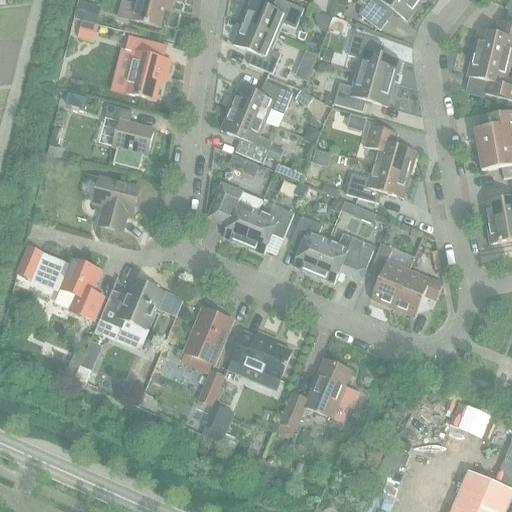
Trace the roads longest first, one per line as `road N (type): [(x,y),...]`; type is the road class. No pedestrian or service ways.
road 1 (residential): [(473,293),(451,341),(409,353),(187,254)]
road 2 (residential): [(473,293),(429,41),(460,0)]
road 3 (residential): [(209,0),(187,254)]
road 4 (secondary): [(156,511),(0,442)]
road 5 (residential): [(0,160),(40,0)]
road 6 (residential): [(187,254),(157,256),(31,229)]
